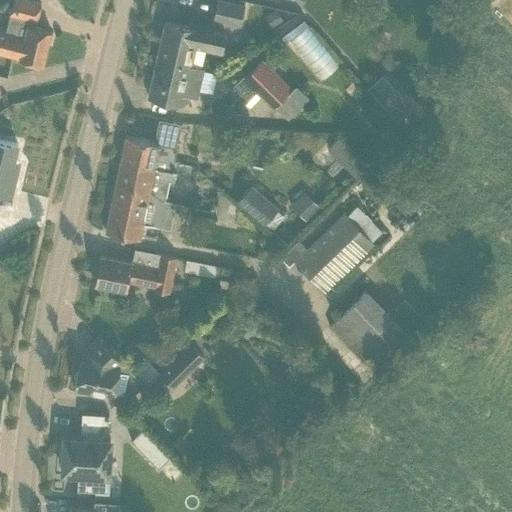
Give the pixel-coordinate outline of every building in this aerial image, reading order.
[(40,3),(26,0),(12,0),(5,32),(0,30),(0,51),(18,56),(18,58),(42,64),(50,30),(34,26),(40,3)] [(215,0),(212,18),(239,24),(244,4),(223,0),(215,0)] [(276,9),(264,16),(270,25),(282,18),(276,9)] [(277,28),(325,73),(340,58),(291,13),(277,28)] [(164,20),(161,35),(201,44),(220,49),(224,33),(164,20)] [(161,35),(156,56),(190,64),(196,64),(200,49),(201,44),(161,35)] [(150,83),(147,96),(167,101),(184,104),(187,102),(189,96),(195,66),(196,64),(190,64),(156,56),(156,58),(150,83)] [(244,74),(240,78),(255,93),(272,110),(277,105),(292,120),(307,103),(261,57),(244,74)] [(402,98),(389,109),(398,119),(410,108),(402,98)] [(337,133),(326,145),(341,160),(354,174),(366,163),(337,133)] [(125,136),(120,158),(175,171),(178,160),(173,159),(175,147),(164,145),(164,144),(125,136)] [(10,170),(16,144),(0,139),(0,192),(10,195),(16,171),(10,170)] [(120,158),(115,183),(149,190),(164,200),(169,180),(173,181),(175,171),(120,158)] [(149,190),(115,183),(105,230),(138,237),(139,236),(139,237),(142,224),(159,227),(164,200),(149,190)] [(276,207),(250,185),(237,200),(263,222),(276,207)] [(311,198),(297,211),(306,220),(319,206),(311,198)] [(293,260),(324,292),(374,244),(371,241),(382,230),(356,204),(346,214),(343,211),(293,260)] [(153,289),(170,292),(175,256),(155,252),(152,265),(131,261),(100,255),(94,284),(126,290),(127,282),(154,287),(153,289)] [(183,270),(213,276),(216,265),(185,259),(183,270)] [(328,326),(361,359),(400,324),(367,290),(328,326)] [(73,388),(93,392),(93,389),(130,397),(143,383),(132,372),(111,350),(97,335),(82,349),(81,358),(79,358),(73,388)] [(152,380),(166,394),(205,356),(190,341),(160,372),(152,380)] [(146,357),(132,372),(143,383),(146,386),(152,380),(160,372),(146,357)] [(408,388),(378,416),(397,438),(428,409),(408,388)] [(428,409),(397,438),(416,458),(447,430),(428,409)] [(97,472),(107,473),(110,439),(107,439),(108,414),(81,412),(79,437),(64,436),(63,452),(59,452),(58,467),(62,467),(62,470),(77,471),(76,489),(96,490),(97,472)] [(141,429),(130,439),(157,467),(168,457),(141,429)] [(447,430),(416,458),(428,471),(459,443),(447,430)] [(459,443),(428,471),(448,493),(479,464),(459,443)] [(329,466),(299,494),(314,509),(343,482),(329,466)] [(343,482),(314,509),(316,511),(337,511),(355,495),(343,482)] [(355,495),(337,511),(363,511),(367,509),(355,495)]
